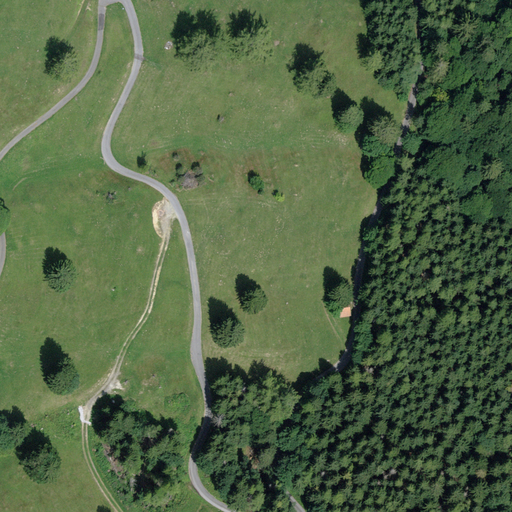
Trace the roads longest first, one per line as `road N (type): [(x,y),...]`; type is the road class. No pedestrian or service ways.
road 1 (track): [(230,511),(204,494),(192,471),(210,407),(195,348),(199,309),(184,218),(165,187),(128,175),(110,159),(109,135),(139,69),(127,0)]
road 2 (track): [(413,0),(415,91),(399,165),(369,242),(354,355),(310,396),(300,431),(290,483),(305,511)]
road 3 (track): [(174,202),(148,312),(84,423),(88,461),(120,511)]
road 4 (track): [(104,0),(95,64),(76,94),(0,160)]
